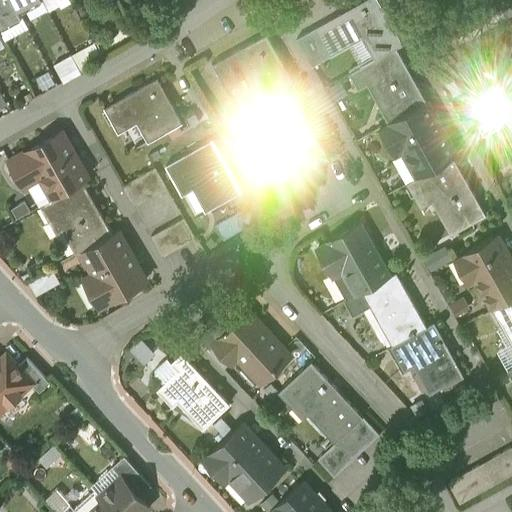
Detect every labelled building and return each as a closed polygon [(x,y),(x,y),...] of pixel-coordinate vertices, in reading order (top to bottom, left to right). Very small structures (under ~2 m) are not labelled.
[(0,0),(0,23),(21,12),(19,7),(18,7),(14,0),(0,0)] [(403,42),(378,0),(363,0),(315,27),(330,54),(367,34),(379,56),(396,46),(403,42)] [(266,32),(212,62),(226,86),(242,77),(242,76),(248,72),(262,97),(286,83),(293,79),(266,32)] [(54,61),(62,77),(103,56),(95,40),(54,61)] [(511,52),(507,43),(486,55),(486,57),(457,73),(470,96),(499,79),(511,102),(511,52)] [(426,100),(396,46),(379,56),(363,65),(393,119),(426,100)] [(158,76),(104,106),(116,128),(139,115),(151,137),(136,146),(137,147),(183,121),(158,76)] [(511,102),(499,79),(470,96),(472,101),(488,92),(500,112),(511,105),(511,102)] [(262,97),(230,114),(242,137),(271,120),(278,134),(276,135),(284,149),(313,132),(297,103),(296,104),(285,85),(287,84),(286,83),(262,97)] [(393,119),(386,123),(416,177),(453,156),(457,154),(426,100),(393,119)] [(511,105),(500,112),(495,115),(505,133),(511,130),(511,129),(511,105)] [(88,177),(62,130),(9,159),(21,180),(23,179),(22,178),(42,167),(57,194),(83,180),(88,177)] [(241,190),(212,139),(166,164),(180,190),(195,181),(209,208),(241,190)] [(317,139),(306,145),(317,166),(329,160),(317,139)] [(317,166),(306,145),(295,151),(307,172),(317,166)] [(295,151),(285,157),(297,178),(307,172),(295,151)] [(486,214),(453,156),(416,177),(407,182),(417,200),(433,191),(456,231),(486,214)] [(297,178),(285,157),(274,163),(286,184),(297,178)] [(286,184),(274,163),(263,169),(275,190),(286,184)] [(155,166),(144,172),(156,193),(167,187),(155,166)] [(144,172),(134,178),(145,199),(156,193),(144,172)] [(145,199),(134,178),(122,184),(134,205),(145,199)] [(112,232),(83,180),(57,194),(41,204),(50,220),(60,214),(81,250),(81,249),(112,232)] [(184,217),(173,223),(185,244),(196,237),(184,217)] [(185,244),(173,223),(162,229),(174,250),(185,244)] [(343,267),(375,250),(360,223),(317,247),(332,273),(343,267)] [(146,279),(118,229),(112,232),(81,249),(95,273),(95,274),(99,272),(113,296),(109,298),(110,300),(146,279)] [(174,250),(162,229),(151,235),(163,256),(174,250)] [(511,260),(496,233),(465,251),(494,306),(511,295),(511,260)] [(375,250),(343,267),(358,293),(389,275),(375,250)] [(427,325),(396,271),(389,275),(358,293),(345,300),(353,314),(374,302),(396,342),(427,325)] [(99,272),(95,274),(95,273),(84,279),(99,306),(110,300),(109,298),(113,296),(99,272)] [(511,295),(494,306),(492,307),(511,341),(511,295)] [(290,355),(249,311),(228,331),(213,344),(214,345),(231,363),(232,362),(229,359),(238,350),(264,378),(261,381),(262,382),(290,355)] [(218,320),(199,337),(210,349),(214,345),(213,344),(228,331),(218,320)] [(464,375),(434,321),(427,325),(396,342),(390,346),(404,370),(418,362),(433,389),(431,390),(432,392),(446,383),(447,385),(464,375)] [(142,338),(131,348),(144,362),(155,351),(142,338)] [(230,403),(182,352),(171,362),(178,369),(163,383),(157,389),(173,406),(178,401),(203,428),(230,403)] [(7,354),(0,360),(0,403),(6,398),(10,403),(22,392),(21,390),(31,381),(17,365),(7,354)] [(50,381),(27,356),(17,365),(31,381),(40,391),(50,381)] [(167,358),(155,369),(155,374),(163,383),(178,369),(171,362),(167,358)] [(363,416),(311,361),(278,392),(279,393),(280,392),(294,407),(304,397),(313,407),(310,410),(337,438),(334,442),(335,443),(336,442),(345,433),(354,425),(363,416)] [(379,434),(363,417),(363,416),(354,425),(370,443),(379,434)] [(284,468),(242,423),(208,454),(229,477),(233,472),(255,495),(284,468)] [(370,443),(354,425),(345,433),(361,451),(370,443)] [(361,451),(345,433),(336,442),(352,459),(361,451)] [(352,459),(336,442),(335,443),(327,450),(344,467),(352,459)] [(511,445),(511,446),(501,451),(511,470),(511,445)] [(344,467),(327,450),(318,459),(334,476),(344,467)] [(511,472),(511,470),(501,451),(491,457),(503,478),(511,472)] [(124,455),(112,466),(121,476),(122,477),(134,466),(124,455)] [(491,457),(480,463),(492,484),(503,478),(491,457)] [(492,484),(480,463),(470,469),(482,490),(492,484)] [(112,466),(91,485),(100,495),(121,476),(112,466)] [(470,469),(459,475),(471,496),(482,490),(470,469)] [(471,496),(459,475),(448,481),(460,502),(471,496)] [(122,477),(121,476),(100,495),(104,500),(105,499),(115,511),(141,511),(148,506),(122,477)] [(330,511),(302,481),(270,510),(271,511),(330,511)] [(104,500),(90,511),(115,511),(105,499),(104,500)] [(78,511),(70,503),(60,511),(78,511)]
